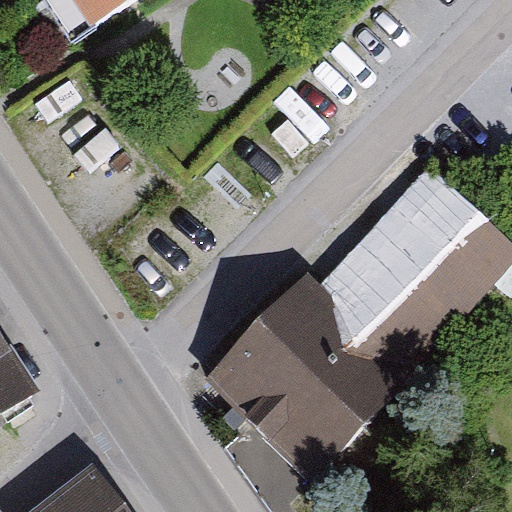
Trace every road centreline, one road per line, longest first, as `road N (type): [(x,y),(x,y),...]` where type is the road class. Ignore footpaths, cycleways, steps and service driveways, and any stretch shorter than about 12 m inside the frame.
road 1 (residential): [(511,19),(125,398)]
road 2 (tertiary): [(125,398),(0,211)]
road 3 (residential): [(0,510),(125,398)]
road 4 (tertiary): [(207,511),(125,398)]
